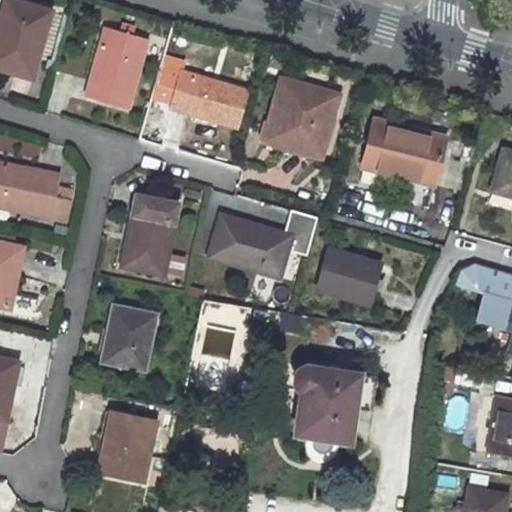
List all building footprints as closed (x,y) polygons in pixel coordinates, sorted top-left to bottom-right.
[(1,0),(0,5),(0,69),(30,78),(49,9),(20,0),(1,0)] [(144,40),(101,27),(81,96),(124,109),(144,40)] [(232,127),(237,109),(246,112),(250,98),(241,94),(242,92),(179,73),(168,109),(232,127)] [(335,96),(278,80),(265,123),(289,129),(283,148),(318,159),(335,96)] [(389,172),(430,184),(443,137),(414,129),(413,133),(371,120),(360,163),(361,164),(356,178),(385,186),(389,172)] [(283,148),(289,129),(265,123),(260,142),(283,148)] [(511,153),(501,150),(490,191),(511,197),(511,153)] [(60,180),(0,166),(0,212),(65,226),(70,205),(55,201),(60,180)] [(163,279),(180,205),(137,195),(120,268),(163,279)] [(205,258),(274,279),(282,251),(300,257),(311,216),(287,209),(280,234),(217,215),(205,258)] [(401,211),(399,230),(414,231),(416,213),(401,211)] [(23,253),(0,247),(0,309),(10,312),(23,253)] [(366,315),(378,273),(323,257),(312,301),(366,315)] [(457,268),(450,283),(475,290),(469,262),(457,268)] [(467,319),(509,331),(502,355),(511,357),(511,300),(507,299),(511,280),(511,274),(469,262),(475,290),(467,319)] [(142,366),(154,310),(113,301),(101,358),(142,366)] [(20,364),(0,359),(0,425),(6,427),(20,364)] [(370,407),(376,378),(305,367),(294,435),(308,437),(307,448),(308,455),(311,460),(314,462),(317,463),(320,464),(326,463),(329,462),(334,458),(337,453),(339,442),(349,443),(356,406),(370,407)] [(511,456),(511,393),(497,390),(485,451),(511,456)] [(145,476),(156,419),(110,409),(99,467),(145,476)] [(502,511),(506,494),(468,487),(463,511),(502,511)]
